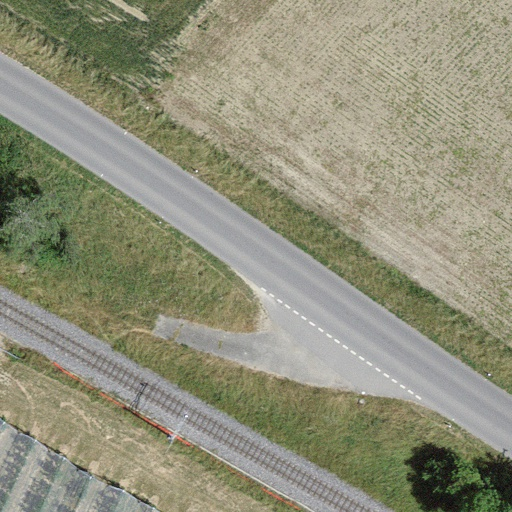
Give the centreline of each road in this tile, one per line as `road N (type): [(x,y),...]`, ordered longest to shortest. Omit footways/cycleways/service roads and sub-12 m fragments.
road 1 (tertiary): [(0,85),(147,174),(511,424)]
road 2 (track): [(238,511),(0,374)]
